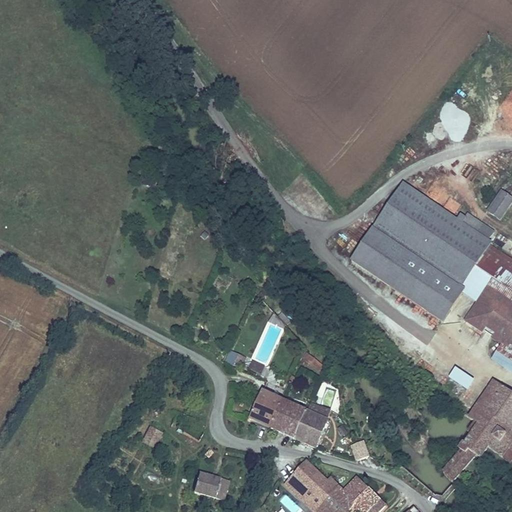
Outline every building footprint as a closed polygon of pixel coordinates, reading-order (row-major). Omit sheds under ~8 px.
[(153,161),(150,155),(143,159),(147,165),(153,161)] [(294,189),(306,178),(302,172),(289,183),(294,189)] [(153,187),(155,178),(146,175),(144,185),(153,187)] [(511,261),(490,246),(492,244),(488,241),(494,233),(469,215),(466,218),(461,215),(458,220),(404,184),(352,261),(443,323),(464,291),(480,302),(467,321),(502,345),(492,359),(503,367),(511,369),(511,261)] [(500,221),(511,203),(511,198),(502,191),(488,212),(500,221)] [(319,195),(308,205),(321,219),(332,209),(319,195)] [(235,364),(239,355),(232,353),(228,361),(235,364)] [(241,367),(245,358),(239,355),(235,364),(241,367)] [(322,366),(308,355),(304,360),(318,371),(322,366)] [(261,376),(264,369),(252,363),(249,370),(261,376)] [(471,384),(455,373),(452,378),(467,389),(471,384)] [(511,393),(495,382),(470,420),(475,423),(468,433),(472,437),(463,452),(444,474),(452,483),(476,458),(481,462),(489,448),(502,458),(509,449),(511,451),(511,393)] [(326,388),(320,406),(330,409),(337,391),(326,388)] [(270,429),(282,401),(262,393),(250,420),(270,429)] [(295,440),(306,413),(305,412),(282,401),(270,429),(295,440)] [(325,421),(329,412),(312,405),(312,406),(309,414),(325,421)] [(316,449),(328,423),(325,421),(309,414),(306,413),(295,440),(316,449)] [(153,449),(161,434),(151,428),(143,443),(153,449)] [(352,463),(360,462),(357,453),(349,455),(352,463)] [(314,511),(318,511),(340,489),(330,479),(327,482),(306,463),(285,485),(314,511)] [(224,501),(229,483),(199,474),(193,494),(214,500),(214,498),(224,501)] [(348,511),(355,506),(360,511),(381,511),(386,508),(358,479),(343,493),(340,489),(318,511),(348,511)]
